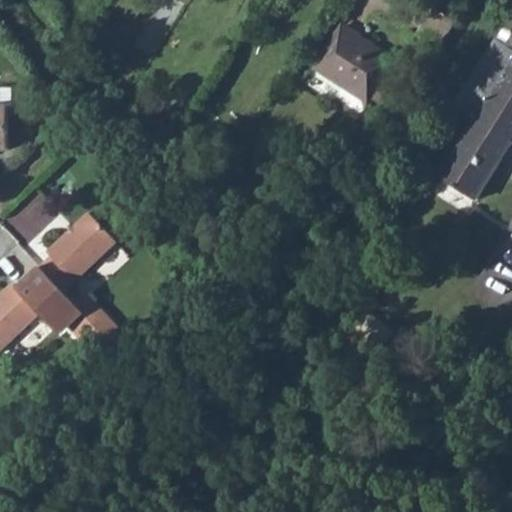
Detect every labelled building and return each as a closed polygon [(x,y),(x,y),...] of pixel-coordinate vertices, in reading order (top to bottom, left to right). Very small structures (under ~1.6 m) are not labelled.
[(417,35),(440,49),(458,22),(434,7),(417,35)] [(342,26),(315,69),(368,104),(396,61),(342,26)] [(497,40),(455,106),(477,120),(441,177),(477,200),(511,144),(511,36),(506,46),(497,40)] [(0,149),(9,150),(8,104),(12,104),(12,88),(0,88),(0,149)] [(51,257),(40,267),(64,292),(117,243),(90,213),(47,252),(51,257)] [(13,284),(0,296),(0,352),(41,314),(54,328),(69,328),(84,314),(64,292),(40,267),(40,266),(17,288),(13,284)] [(395,332),(368,310),(346,337),(373,359),(395,332)] [(98,329),(115,347),(127,337),(104,312),(92,323),(98,329)] [(86,341),(103,359),(115,347),(98,329),(86,341)] [(435,394),(420,382),(413,392),(428,403),(435,394)]
